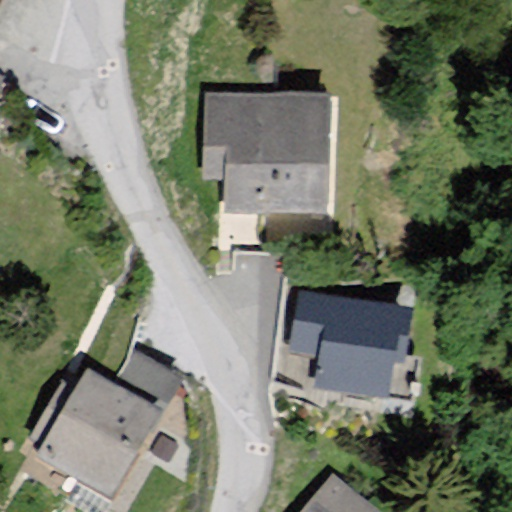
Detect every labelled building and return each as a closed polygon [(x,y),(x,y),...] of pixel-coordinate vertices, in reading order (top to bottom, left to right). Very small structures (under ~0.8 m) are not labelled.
[(30,94),(0,80),(0,174),(18,156),(30,94)] [(353,107),(212,103),(210,192),(243,196),(238,225),(359,228),(363,185),(353,107)] [(452,325),(319,305),(307,367),(347,374),(341,400),(432,412),(452,325)] [(96,428),(63,469),(141,511),(147,511),(196,424),(112,382),(96,428)] [(394,511),(356,488),(335,511),(394,511)]
